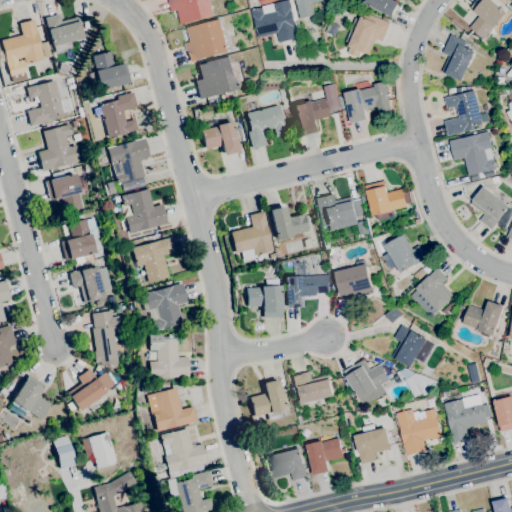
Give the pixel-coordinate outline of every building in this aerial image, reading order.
[(181,24),(177,11),(171,12),(167,0),(209,0),(213,16),(181,24)] [(279,43),(277,33),(259,37),(252,10),(263,7),(262,6),(290,0),(299,38),(279,43)] [(301,19),(295,0),(325,0),(312,3),(315,15),(301,19)] [(392,18),(365,3),(366,0),(393,0),(400,3),(392,18)] [(477,41),(470,35),(474,31),(470,27),(480,16),(470,8),(476,0),(492,0),(507,13),(494,28),(494,27),(484,39),(481,36),(477,41)] [(56,50),(55,46),(51,47),(43,18),(57,14),(59,21),(76,17),(82,38),(68,42),(70,47),(56,50)] [(390,23),(382,42),(376,39),(369,55),(362,51),(359,58),(347,53),(351,44),(346,42),(356,18),(360,20),(361,16),(368,19),(370,14),(390,23)] [(8,68),(7,61),(4,62),(0,45),(0,40),(20,35),(17,23),(32,19),(43,59),(24,64),(24,63),(8,68)] [(189,62),(184,43),(190,42),(187,28),(219,19),(227,52),(189,62)] [(335,36),(326,32),(330,21),(339,25),(335,36)] [(82,31),(80,23),(86,22),(88,29),(82,31)] [(462,81),(442,71),(449,56),(442,52),(451,34),(467,42),(465,47),(476,52),(462,81)] [(44,58),(39,43),(46,41),(51,56),(44,58)] [(98,90),(97,86),(90,88),(86,73),(94,71),(91,56),(109,51),(113,66),(124,63),(129,82),(124,83),(124,84),(98,90)] [(199,99),(194,81),(200,79),(197,65),(229,56),(237,89),(199,99)] [(63,86),(56,84),(58,77),(65,79),(63,86)] [(29,126),(25,111),(39,107),(36,96),(27,99),(24,88),(54,80),(56,89),(63,87),(71,116),(63,118),(62,114),(51,116),(52,120),(29,126)] [(300,137),(292,105),(311,101),(311,102),(327,98),(324,86),(331,85),(337,111),(330,113),(331,116),(316,120),(319,132),(300,137)] [(352,123),(344,93),(360,89),(361,90),(377,86),(381,105),(365,110),(367,119),(352,123)] [(448,136),(444,121),(459,117),(456,106),(447,109),(444,98),(474,90),(480,115),(486,113),(488,122),(482,123),(482,124),(473,126),(474,129),(448,136)] [(106,138),(101,117),(95,119),(92,108),(98,106),(98,105),(116,100),(115,96),(131,92),(135,107),(121,111),(124,122),(133,119),(136,130),(106,138)] [(342,108),(338,97),(343,95),(346,107),(342,108)] [(250,149),(246,132),(249,131),(245,113),(278,105),(285,134),(274,137),(272,128),(261,131),(265,145),(250,149)] [(70,127),(68,121),(75,119),(76,125),(70,127)] [(223,156),(220,145),(204,150),(199,131),(215,126),(215,125),(230,121),(238,152),(223,156)] [(57,172),(55,167),(41,171),(36,152),(45,149),(40,131),(68,124),(71,135),(70,135),(73,145),(75,145),(79,161),(68,164),(69,169),(57,172)] [(469,176),(464,158),(454,161),(449,141),(488,131),(492,148),(491,148),(493,159),(494,159),(496,169),(469,176)] [(116,185),(113,175),(115,174),(112,164),(109,164),(105,148),(143,138),(148,157),(139,160),(143,178),(116,185)] [(64,216),(60,198),(48,201),(43,181),(52,179),(50,174),(70,169),(72,174),(74,173),(75,178),(83,176),(86,188),(78,190),(79,193),(78,193),(81,208),(80,208),(81,210),(76,212),(76,213),(64,216)] [(377,221),(376,215),(373,216),(365,186),(384,181),(387,193),(402,189),(403,193),(409,192),(412,191),(415,202),(406,204),(407,207),(393,211),(394,217),(377,221)] [(108,195),(105,184),(112,182),(116,193),(108,195)] [(491,230),(480,220),(484,215),(471,204),(473,200),(484,186),(510,207),(509,208),(511,210),(511,213),(504,229),(497,223),(491,230)] [(128,233),(127,231),(122,233),(118,221),(122,219),(122,217),(125,216),(122,206),(119,196),(146,189),(151,207),(161,204),(166,224),(154,227),(154,226),(128,233)] [(359,235),(357,225),(328,231),(327,226),(320,227),(313,198),(333,194),(334,201),(352,197),(352,200),(359,199),(364,216),(356,218),(357,223),(365,221),(368,233),(359,235)] [(277,243),(277,240),(275,240),(268,210),(283,206),(286,218),(303,214),(304,220),(308,219),(310,226),(306,227),(307,231),(301,233),(302,237),(283,242),(282,241),(277,243)] [(242,261),(240,252),(234,253),(228,232),(250,227),(247,215),(262,211),(272,251),(255,255),(256,257),(242,261)] [(77,264),(76,258),(64,261),(59,242),(71,239),(67,224),(85,219),(89,234),(90,233),(90,235),(97,233),(101,249),(94,251),(95,253),(93,254),(94,259),(77,264)] [(401,274),(397,266),(390,270),(385,262),(386,261),(383,256),(389,253),(385,246),(404,235),(413,249),(419,245),(427,259),(401,274)] [(146,283),(142,265),(135,266),(130,248),(169,237),(173,252),(162,256),(167,277),(146,283)] [(330,265),(326,250),(330,249),(334,265),(330,265)] [(342,301),(335,273),(366,265),(372,286),(355,290),(357,297),(342,301)] [(82,303),(78,286),(71,288),(67,273),(96,266),(97,269),(105,267),(110,288),(102,290),(104,297),(82,303)] [(431,317),(411,296),(418,289),(417,288),(438,268),(448,278),(442,283),(455,297),(439,312),(438,311),(431,317)] [(418,281),(413,275),(422,268),(427,274),(418,281)] [(284,308),(282,277),(298,276),(298,277),(322,276),(322,272),(325,272),(325,276),(328,275),(330,293),(316,294),(316,296),(300,297),(300,307),(284,308)] [(0,321),(0,281),(4,280),(9,300),(0,301),(0,305),(4,320),(0,321)] [(153,331),(150,320),(149,317),(147,312),(143,312),(139,298),(143,296),(142,294),(180,283),(185,302),(176,305),(181,323),(153,331)] [(261,318),(260,306),(245,307),(244,288),(259,287),(279,285),(281,312),(280,312),(281,317),(261,318)] [(449,317),(442,312),(452,302),(457,305),(449,317)] [(494,336),(478,331),(479,329),(463,324),(470,305),(486,311),(489,302),(504,307),(494,336)] [(391,324),(384,315),(395,306),(402,315),(391,324)] [(107,369),(107,367),(103,368),(103,366),(100,366),(99,362),(94,363),(93,352),(94,352),(91,329),(93,328),(91,314),(110,311),(111,316),(118,315),(120,327),(112,328),(113,336),(117,335),(119,344),(123,343),(124,350),(117,351),(116,344),(115,344),(118,367),(107,369)] [(0,366),(0,327),(9,325),(14,345),(7,347),(11,363),(0,366)] [(411,368),(392,357),(400,342),(394,338),(402,325),(427,340),(427,341),(434,345),(423,363),(416,359),(411,368)] [(148,378),(147,362),(155,361),(155,350),(148,351),(147,335),(161,334),(161,337),(167,337),(167,335),(172,334),(173,339),(176,339),(177,357),(186,357),(187,377),(148,378)] [(356,400),(353,395),(356,393),(346,377),(346,376),(344,372),(360,362),(367,372),(380,364),(389,380),(376,388),(377,389),(360,399),(359,398),(356,400)] [(471,384),(466,365),(475,363),(480,381),(471,384)] [(78,411),(76,408),(70,411),(66,405),(71,401),(66,393),(80,383),(76,377),(88,369),(95,379),(105,372),(114,385),(104,392),(105,393),(78,411)] [(303,404),(300,392),(295,393),(291,377),(310,372),(311,379),(328,375),(334,396),(303,404)] [(414,397),(405,380),(411,376),(416,373),(437,381),(437,383),(431,387),(433,390),(424,396),(417,384),(416,385),(421,393),(414,397)] [(39,420),(27,412),(26,413),(24,412),(20,418),(7,409),(11,403),(9,402),(24,379),(25,379),(27,375),(44,386),(37,396),(49,404),(39,420)] [(273,417),(272,413),(269,414),(269,413),(252,417),(248,397),(264,393),(261,384),(277,380),(285,410),(283,410),(284,414),(273,417)] [(155,432),(151,414),(150,414),(146,395),(174,388),(180,409),(191,407),(195,422),(155,432)] [(511,429),(502,432),(494,401),(511,396),(511,429)] [(382,407),(378,400),(383,397),(387,405),(382,407)] [(453,443),(444,404),(463,399),(464,406),(482,402),(487,423),(466,428),(469,440),(453,443)] [(407,456),(396,413),(397,413),(395,407),(409,403),(411,410),(412,409),(413,412),(418,411),(418,413),(434,409),(441,437),(424,441),(426,451),(407,456)] [(441,426),(438,415),(443,413),(446,425),(441,426)] [(361,464),(354,436),(363,433),(362,427),(373,424),(375,431),(383,429),(382,424),(387,423),(389,429),(386,430),(387,433),(389,432),(391,437),(388,438),(391,449),(374,453),(376,461),(361,464)] [(168,478),(163,457),(170,455),(168,444),(161,446),(159,435),(186,428),(191,446),(200,444),(205,463),(203,464),(204,469),(168,478)] [(307,438),(301,434),(306,428),(311,432),(307,438)] [(96,469),(92,456),(85,458),(80,440),(107,432),(116,464),(96,469)] [(59,469),(50,440),(66,436),(74,465),(59,469)] [(314,476),(307,445),(322,441),(322,442),(338,438),(341,449),(345,448),(346,451),(342,452),(343,457),(327,461),(329,472),(314,476)] [(150,457),(148,449),(156,448),(157,455),(150,457)] [(293,481),(291,473),(274,478),(268,456),(300,449),(307,477),(293,481)] [(156,472),(154,465),(161,464),(163,470),(156,472)] [(97,511),(91,488),(108,483),(128,471),(135,483),(113,496),(112,496),(115,508),(122,506),(122,507),(140,502),(142,511),(97,511)] [(200,511),(180,511),(176,494),(169,495),(166,485),(172,483),(172,482),(166,483),(165,480),(173,478),(174,483),(191,478),(190,475),(207,471),(211,486),(197,490),(200,500),(208,498),(211,509),(200,511)] [(511,511),(495,511),(493,502),(509,498),(511,508),(511,507),(511,511)]
